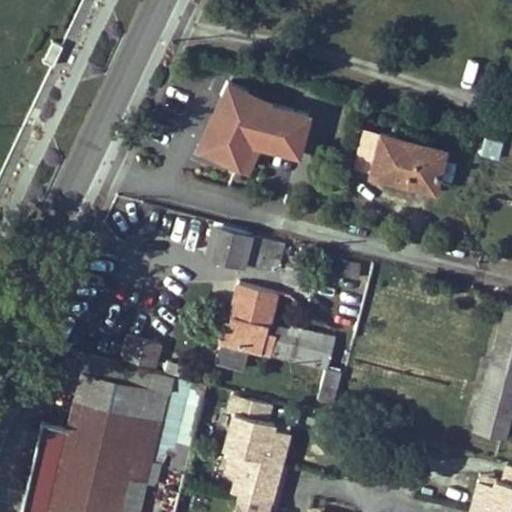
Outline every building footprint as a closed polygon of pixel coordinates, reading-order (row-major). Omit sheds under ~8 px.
[(52,64),(62,43),(52,39),(42,59),(52,64)] [(247,166),(257,141),(235,135),(245,96),(264,101),(268,99),(223,78),(196,142),(247,166)] [(245,96),(235,135),(257,141),(298,151),(308,112),(264,101),(245,96)] [(380,131),(370,170),(433,187),(444,147),(380,131)] [(495,157),(501,137),(483,132),(477,152),(495,157)] [(205,252),(244,262),(252,234),(253,229),(213,219),(205,252)] [(252,234),(244,262),(269,268),(275,240),(252,234)] [(220,342),(215,360),(243,367),(248,349),(260,352),(263,344),(272,346),(271,354),(326,366),(318,398),(333,401),(340,370),(326,366),(330,350),(275,336),(276,332),(266,329),(276,290),(237,281),(228,318),(223,317),(218,341),(220,342)] [(511,300),(507,299),(474,426),(502,433),(505,433),(511,406),(511,300)] [(276,332),(275,336),(330,350),(332,341),(292,330),(293,326),(278,322),(276,332)] [(159,363),(164,344),(127,334),(122,353),(159,363)] [(20,511),(138,511),(170,373),(84,350),(65,430),(40,424),(20,511)] [(232,392),(227,409),(232,410),(223,446),(231,448),(225,470),(235,472),(231,488),(238,490),(232,511),(264,511),(268,498),(253,494),(257,477),(268,479),(269,474),(275,476),(279,459),(287,429),(272,425),(273,419),(266,417),(271,402),(232,392)] [(273,419),(272,425),(287,429),(289,423),(273,419)] [(271,511),(285,461),(279,459),(275,476),(269,474),(268,479),(257,477),(253,494),(268,498),(264,511),(271,511)] [(511,511),(511,464),(508,463),(503,478),(496,476),(495,481),(481,477),(472,510),(471,511),(511,511)] [(481,477),(495,481),(496,476),(483,472),(481,477)]
